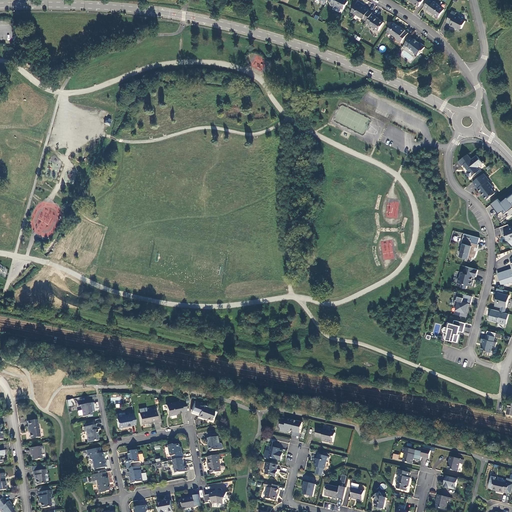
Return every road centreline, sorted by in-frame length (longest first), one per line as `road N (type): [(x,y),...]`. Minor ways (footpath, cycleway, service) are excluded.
road 1 (tertiary): [(0,5),(120,7),(232,26),(350,63),(445,107)]
road 2 (residential): [(452,144),(453,183),(485,213),(492,242),(470,351),(475,359)]
road 3 (residential): [(122,497),(112,444),(191,429),(201,483)]
road 4 (residential): [(27,511),(0,381)]
